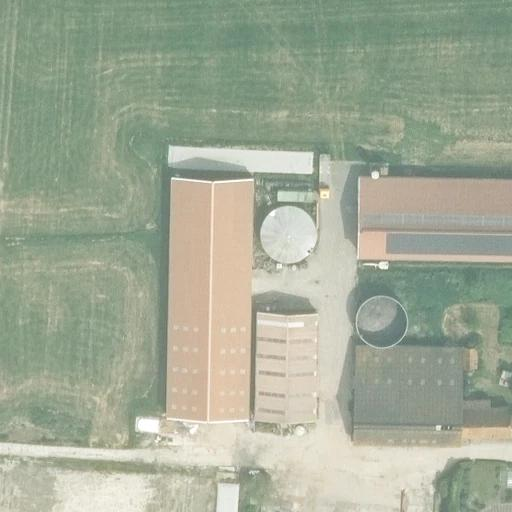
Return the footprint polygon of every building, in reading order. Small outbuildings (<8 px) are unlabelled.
[(251,176),(171,175),(166,415),(247,416),(251,176)] [(511,180),(357,178),(356,250),(511,252),(511,180)] [(485,307),(485,283),(457,283),(457,307),(485,307)] [(406,320),(407,314),(406,309),(405,304),(403,300),(400,296),(395,291),(390,289),(381,287),(375,287),(370,288),(365,291),(360,294),(357,299),(354,303),(353,309),(352,313),(353,319),(354,324),(356,329),(360,333),(367,339),(371,340),(377,341),(382,341),(388,340),(392,339),(398,334),(402,329),(404,325),(406,320)] [(254,310),(252,418),(312,420),(315,312),(254,310)] [(511,437),(511,414),(511,415),(511,406),(488,405),(488,398),(460,398),(461,346),(353,344),(352,443),(458,444),(458,437),(511,437)]
